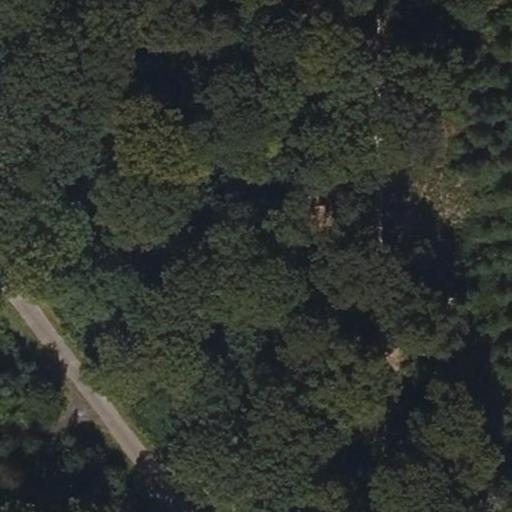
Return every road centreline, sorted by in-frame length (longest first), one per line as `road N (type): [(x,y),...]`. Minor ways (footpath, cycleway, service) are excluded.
road 1 (track): [(378,0),(388,511)]
road 2 (unclassified): [(0,278),(178,511)]
